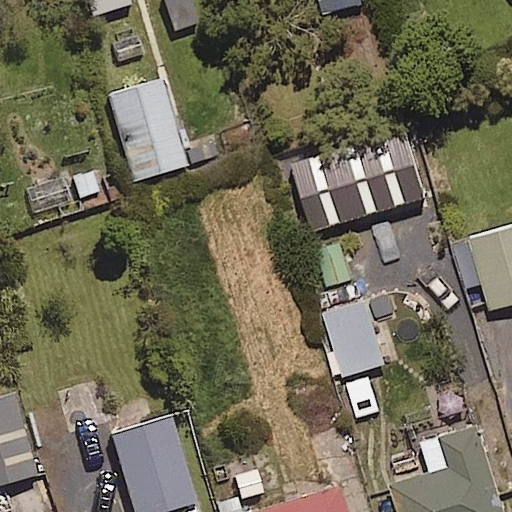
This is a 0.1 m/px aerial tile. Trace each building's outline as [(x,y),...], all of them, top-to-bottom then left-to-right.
[(134,3),(133,0),(88,0),(93,15),(134,3)] [(192,0),(164,0),(176,33),(201,24),(192,0)] [(318,0),(322,17),(362,9),(359,0),(318,0)] [(136,186),(185,170),(158,87),(110,102),(136,186)] [(310,235),(426,201),(404,128),(289,162),(310,235)] [(491,313),(511,307),(511,232),(471,244),(491,313)] [(325,288),(350,283),(342,242),(317,247),(325,288)] [(395,328),(374,332),(368,304),(324,313),(337,378),(402,365),(395,328)] [(400,511),(503,511),(467,395),(412,413),(432,476),(393,488),(400,511)] [(0,491),(34,481),(11,402),(0,405),(0,491)] [(130,511),(186,511),(194,510),(168,424),(109,441),(130,511)] [(340,511),(336,497),(284,511),(340,511)]
